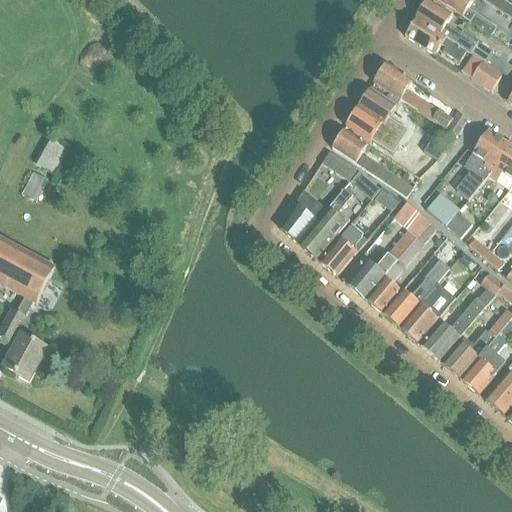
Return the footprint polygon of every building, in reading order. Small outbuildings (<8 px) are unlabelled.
[(467,11),(474,1),(472,0),(431,0),(491,38),(496,30),(467,11)] [(479,0),(511,21),(511,8),(511,9),(497,0),(479,0)] [(428,3),(416,21),(466,53),(473,58),(482,64),(489,54),(490,52),(463,35),(461,37),(445,27),(451,18),(428,3)] [(466,53),(416,21),(405,39),(434,58),(441,47),(445,50),(442,54),(459,65),(466,53)] [(489,54),(482,64),(492,71),(499,60),(489,54)] [(482,64),(473,58),(462,75),(471,81),(482,64)] [(502,77),(482,64),(471,81),(491,95),(502,77)] [(445,131),(452,122),(405,92),(411,84),(386,67),(374,85),(445,131)] [(370,92),(358,111),(397,136),(400,138),(404,131),(389,120),(396,109),(384,102),(370,92)] [(358,111),(346,129),(369,144),(371,142),(392,157),(399,147),(395,145),(400,138),(397,136),(358,111)] [(456,139),(467,122),(457,115),(446,132),(456,139)] [(406,199),(412,191),(364,160),(364,161),(360,159),(367,147),(344,132),(331,151),(406,199)] [(37,162),(58,174),(74,145),(54,133),(37,162)] [(470,174),(454,193),(467,204),(488,179),(509,147),(488,133),(487,134),(472,157),(463,169),(470,174)] [(441,150),(440,152),(430,147),(431,144),(424,155),(436,163),(438,164),(445,153),(441,150)] [(511,149),(509,147),(488,179),(509,193),(511,188),(511,149)] [(350,184),(358,174),(329,155),(322,166),(350,184)] [(33,175),(22,196),(36,203),(47,182),(33,175)] [(316,224),(298,246),(317,262),(334,241),(347,226),(342,222),(342,221),(337,217),(352,198),(343,191),(340,195),(326,212),(316,224)] [(382,191),(374,202),(382,208),(390,197),(382,191)] [(304,193),(279,230),(298,246),(316,224),(326,212),(304,193)] [(443,228),(455,213),(438,199),(426,213),(443,228)] [(416,241),(430,224),(407,205),(395,220),(410,233),(390,257),(389,257),(378,270),(364,258),(343,284),(365,303),(396,265),(416,241)] [(472,228),(455,213),(443,228),(460,242),(472,228)] [(438,231),(430,224),(416,241),(396,265),(365,303),(382,317),(403,291),(394,284),(438,231)] [(340,241),(320,265),(337,279),(367,242),(361,237),(362,235),(352,227),(340,241)] [(511,230),(509,228),(496,248),(511,259),(511,230)] [(36,306),(55,271),(0,241),(0,286),(19,297),(23,299),(15,314),(11,312),(0,332),(0,346),(13,353),(3,371),(29,384),(46,352),(16,336),(29,312),(33,305),(36,306)] [(483,262),(489,255),(475,242),(469,250),(483,262)] [(489,255),(483,262),(498,274),(504,267),(489,255)] [(465,259),(459,265),(465,269),(470,263),(465,259)] [(403,291),(382,317),(400,331),(433,291),(437,286),(450,271),(440,263),(425,280),(427,282),(412,299),(403,291)] [(497,295),(503,288),(489,276),(480,286),(485,291),(495,298),(497,295)] [(437,286),(433,291),(400,331),(418,346),(439,321),(455,302),(437,286)] [(511,295),(503,288),(497,295),(511,307),(511,295)] [(485,291),(477,301),(486,309),(495,298),(485,291)] [(439,364),(477,319),(486,309),(477,301),(476,300),(450,331),(442,324),(421,349),(439,364)] [(460,346),(443,367),(461,382),(511,320),(511,317),(507,314),(489,335),(488,335),(487,337),(485,335),(474,349),(465,341),(460,346)] [(511,320),(461,382),(479,398),(499,374),(505,367),(496,359),(511,339),(511,320)] [(511,382),(506,378),(485,403),(504,418),(511,408),(511,382)]
